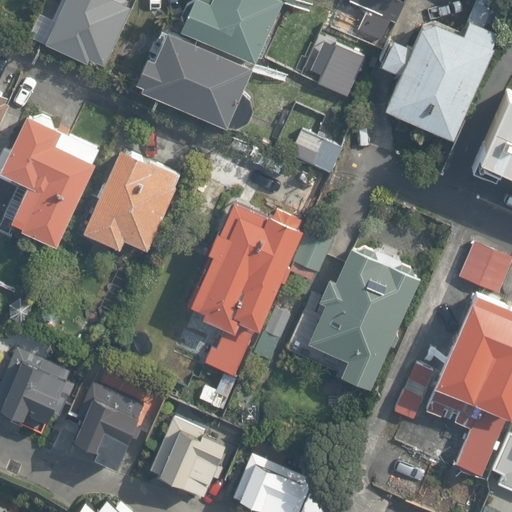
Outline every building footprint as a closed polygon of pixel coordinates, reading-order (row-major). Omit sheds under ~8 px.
[(62,0),(56,15),(39,7),(27,31),(45,39),(46,37),(88,56),(90,51),(105,58),(130,2),(125,0),(62,0)] [(283,0),(190,0),(181,23),(257,57),(283,0)] [(395,0),(352,0),(367,6),(359,24),(381,34),(395,0)] [(511,0),(468,0),(460,22),(425,8),(413,36),(390,27),(378,56),(401,66),(386,103),(456,133),(511,0)] [(251,60),(165,22),(140,83),(225,119),(237,120),(247,111),(252,100),(250,87),(242,82),(251,60)] [(511,84),(504,81),(469,161),(495,172),(501,157),(511,161),(511,84)] [(0,108),(8,89),(0,85),(0,108)] [(94,138),(26,108),(9,144),(0,139),(0,169),(9,174),(12,167),(28,174),(11,213),(58,233),(93,154),(88,152),(94,138)] [(341,138),(299,123),(289,152),(330,167),(341,138)] [(180,167),(119,140),(82,222),(119,238),(122,230),(147,241),(180,167)] [(303,221),(231,190),(183,302),(223,319),(212,343),(207,341),(200,356),(232,370),(253,320),(260,323),(303,221)] [(331,243),(302,230),(286,264),(315,277),(331,243)] [(421,266),(352,234),(334,274),(327,271),(317,294),(323,296),(306,333),(346,352),(340,366),(369,379),(421,266)] [(511,259),(511,252),(475,236),(459,271),(499,289),(511,259)] [(511,391),(511,301),(474,286),(424,403),(468,421),(452,458),(479,470),(511,391)] [(71,368),(14,342),(0,373),(0,404),(25,415),(28,408),(49,417),(71,368)] [(434,364),(415,355),(393,402),(413,411),(434,364)] [(145,399),(93,376),(65,438),(117,461),(145,399)] [(231,436),(171,410),(149,459),(200,482),(208,466),(216,470),(231,436)] [(511,431),(495,468),(504,473),(500,484),(511,488),(511,431)] [(312,467),(254,444),(234,495),(273,510),(271,511),(315,511),(322,495),(304,488),(312,467)] [(71,506),(65,511),(127,511),(126,511),(131,505),(118,493),(112,499),(104,492),(94,503),(83,492),(71,506)]
